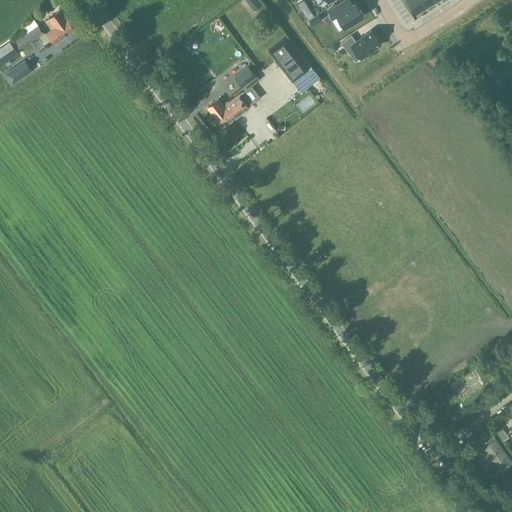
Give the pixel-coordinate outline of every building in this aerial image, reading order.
[(262,5),(258,0),(245,0),(254,12),(262,5)] [(345,0),(344,0),(328,10),(333,18),(331,19),(338,31),(363,15),(355,2),(349,6),(345,0)] [(402,0),(403,1),(405,0),(409,0),(412,5),(416,12),(421,9),(426,6),(423,1),(422,0),(402,0)] [(52,29),(67,18),(60,10),(45,21),(52,29)] [(311,10),(306,14),(309,19),(314,15),(311,10)] [(319,14),(310,20),(314,26),(323,20),(319,14)] [(44,33),(39,26),(33,18),(23,26),(27,31),(15,40),(22,49),(39,36),(40,38),(47,33),(44,33)] [(52,29),(47,33),(40,38),(45,44),(52,39),(55,44),(75,29),(67,18),(52,29)] [(352,35),(341,43),(346,50),(352,45),(362,58),(381,44),(371,31),(356,41),(352,35)] [(308,69),(284,36),(267,49),(292,82),(308,69)] [(190,55),(201,45),(197,39),(185,50),(190,55)] [(10,42),(0,48),(0,65),(5,63),(9,60),(18,54),(10,42)] [(25,60),(5,74),(12,84),(32,70),(25,60)] [(248,65),(234,76),(242,87),(257,76),(256,75),(259,73),(257,70),(256,69),(254,65),(250,68),(248,65)] [(243,92),(224,106),(234,119),(252,105),(243,92)] [(234,119),(224,106),(223,104),(218,98),(207,107),(223,127),(234,119)] [(328,137),(316,146),(320,151),(332,142),(328,137)] [(285,141),(263,159),(272,171),(286,161),(291,168),(311,153),(305,145),(294,153),(285,141)] [(511,462),(495,439),(482,449),(500,473),(511,463),(511,462)]
